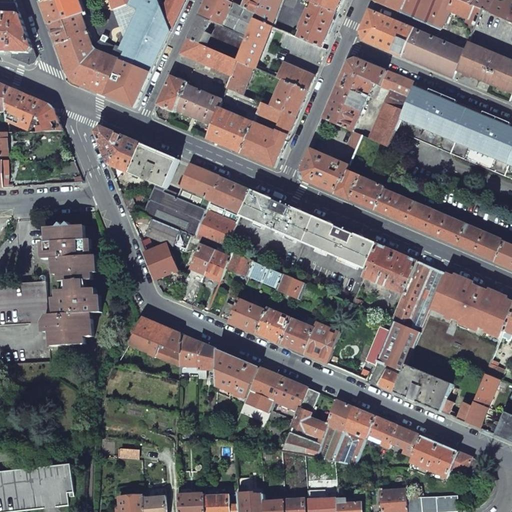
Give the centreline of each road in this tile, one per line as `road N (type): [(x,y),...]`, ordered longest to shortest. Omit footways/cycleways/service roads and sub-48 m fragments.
road 1 (residential): [(109,196),(152,301),(511,461)]
road 2 (residential): [(281,186),(511,284)]
road 3 (residential): [(511,112),(342,42)]
road 4 (residential): [(281,186),(342,42)]
road 5 (residential): [(140,126),(281,186)]
road 6 (residential): [(198,0),(140,126)]
